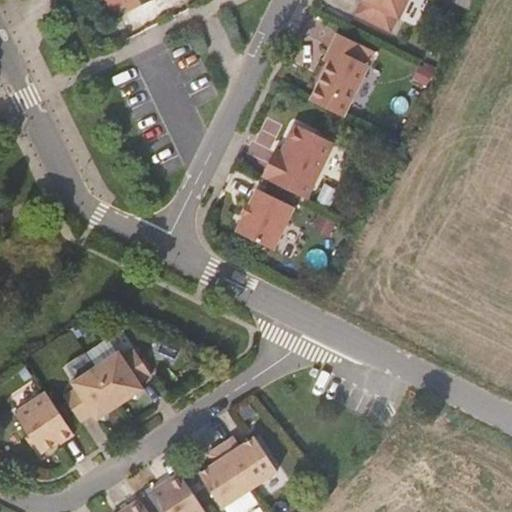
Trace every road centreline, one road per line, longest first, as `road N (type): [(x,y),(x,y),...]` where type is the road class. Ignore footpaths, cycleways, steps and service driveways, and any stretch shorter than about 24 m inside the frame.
road 1 (residential): [(311,322),(298,346),(62,501),(37,508),(0,495)]
road 2 (residential): [(287,0),(166,249)]
road 3 (residential): [(166,249),(99,217),(71,190),(0,51)]
road 4 (residential): [(511,420),(311,322)]
road 5 (residential): [(311,322),(166,249)]
